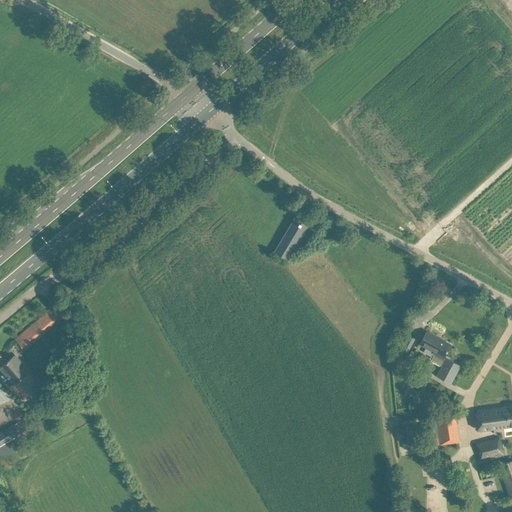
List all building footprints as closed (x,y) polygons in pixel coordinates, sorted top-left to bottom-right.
[(275,251),(288,259),(309,223),(296,215),(275,251)] [(16,340),(24,349),(60,317),(52,308),(16,340)] [(422,340),(420,343),(433,351),(432,352),(433,353),(429,360),(441,367),(436,376),(451,384),(461,365),(446,357),(445,359),(443,358),(446,353),(451,344),(426,331),(422,340)] [(415,338),(408,334),(400,349),(407,353),(415,338)] [(0,364),(1,366),(0,366),(0,367),(14,384),(29,371),(15,354),(6,362),(2,357),(2,356),(0,353),(0,364)] [(511,406),(477,411),(480,430),(511,425),(511,406)] [(436,417),(440,444),(459,441),(455,414),(436,417)] [(15,424),(0,432),(0,445),(20,434),(15,424)] [(415,425),(406,427),(408,439),(416,438),(415,425)] [(476,443),(480,460),(503,454),(499,438),(476,443)] [(511,460),(499,465),(511,500),(511,499),(511,460)]
